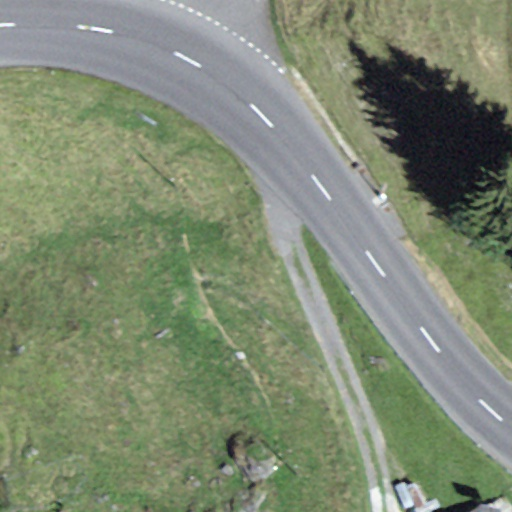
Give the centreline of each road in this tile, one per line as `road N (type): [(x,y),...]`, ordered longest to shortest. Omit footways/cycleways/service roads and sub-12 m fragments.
road 1 (secondary): [(511,426),(403,309),(323,186),(225,83),(160,46),(108,31),(0,27)]
road 2 (track): [(297,156),(282,185),(371,442),(385,511)]
